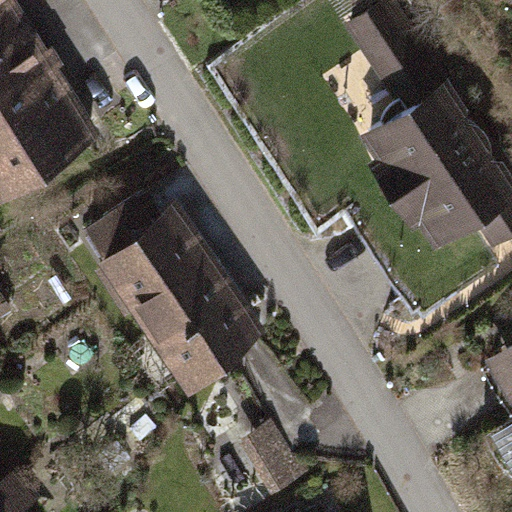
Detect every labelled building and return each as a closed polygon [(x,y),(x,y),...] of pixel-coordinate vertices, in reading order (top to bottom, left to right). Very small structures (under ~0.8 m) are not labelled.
[(110,132),(24,0),(0,0),(0,195),(3,201),(110,132)] [(390,0),(368,0),(338,19),(395,109),(354,134),(370,159),(361,165),(400,227),(408,223),(426,252),(471,223),(483,242),(511,223),(511,190),(491,158),(481,157),(482,141),(469,121),(457,120),(458,107),(390,0)] [(131,188),(78,226),(104,262),(95,268),(180,389),(264,331),(169,196),(147,211),(131,188)] [(511,338),(476,359),(511,419),(511,338)] [(0,511),(11,511),(32,497),(9,467),(0,474),(0,511)]
